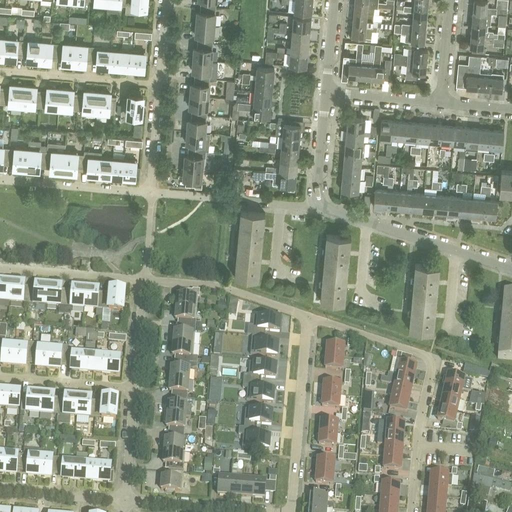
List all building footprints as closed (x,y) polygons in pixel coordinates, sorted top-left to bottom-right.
[(126,0),(126,6),(125,13),(137,14),(138,7),(146,7),(146,0),(126,0)] [(311,14),(313,1),(299,0),(295,0),(294,12),(311,14)] [(474,0),(473,12),(487,13),(491,13),(499,14),(507,15),(508,0),(496,0),(496,8),(488,8),(488,1),(475,0),(474,0)] [(378,7),(378,3),(368,2),(355,1),(354,13),(367,14),(374,14),(375,8),(378,8),(378,7)] [(428,8),(414,6),(411,6),(404,5),(397,5),(397,9),(404,10),(404,11),(414,12),(413,18),(427,19),(428,8)] [(203,12),(200,12),(197,12),(196,24),(214,25),(216,7),(203,6),(203,12)] [(491,13),(487,13),(473,12),(472,24),(488,25),(490,25),(491,13)] [(374,14),(367,14),(354,13),(353,25),(366,26),(377,27),(378,22),(378,21),(374,20),(374,14)] [(294,16),(293,29),(310,30),(311,18),(294,16)] [(395,24),(395,28),(425,31),(427,19),(413,18),(413,24),(402,23),(402,25),(395,24)] [(201,36),(200,42),(213,43),(214,25),(196,24),(195,35),(201,36)] [(472,24),(471,36),(485,37),(505,39),(505,34),(493,33),(494,32),(487,31),(488,25),(472,24)] [(377,27),(366,26),(353,25),(352,37),(356,37),(356,40),(368,41),(370,41),(371,38),(372,31),(377,31),(377,27)] [(424,43),(425,31),(395,28),(394,33),(406,34),(405,42),(424,43)] [(309,43),(310,30),(293,29),(291,41),(309,43)] [(22,55),(23,40),(17,40),(18,37),(6,36),(4,59),(16,60),(16,54),(22,55)] [(505,39),(485,37),(471,36),(470,48),(474,48),(473,53),(485,54),(486,49),(484,49),(484,42),(493,43),(493,46),(504,47),(505,39)] [(39,62),(41,42),(23,40),(22,55),(28,55),(28,61),(39,62)] [(290,53),(308,55),(309,43),(291,41),(290,53)] [(51,57),(57,58),(58,43),(41,42),(39,62),(50,63),(51,57)] [(194,48),(193,60),(211,61),(213,43),(200,42),(200,48),(194,48)] [(58,43),(57,58),(63,58),(63,64),(74,65),(75,45),(58,43)] [(348,76),(348,77),(361,78),(362,59),(364,44),(358,44),(357,58),(350,57),(350,63),(344,63),(342,75),(348,76)] [(374,60),(374,66),(373,79),(385,81),(385,80),(390,81),(392,60),(386,60),(385,67),(380,67),(382,45),(375,44),(375,52),(374,60)] [(92,61),(93,46),(75,45),(74,65),(85,66),(85,60),(92,61)] [(109,68),(111,48),(100,47),(93,46),(92,61),(98,61),(97,67),(109,68)] [(122,49),(111,48),(109,68),(120,69),(122,49)] [(395,54),(395,59),(427,62),(428,50),(409,48),(408,56),(395,54)] [(120,69),(132,70),(133,50),(122,49),(120,69)] [(133,50),(132,70),(144,71),(145,51),(133,50)] [(290,53),(289,66),(306,67),(308,55),(290,53)] [(467,88),(478,89),(480,76),(480,72),(481,57),(469,56),(468,73),(458,72),(457,83),(467,84),(467,88)] [(373,79),(374,66),(374,60),(362,59),(361,78),(373,79)] [(426,74),(427,62),(395,59),(394,63),(408,65),(406,78),(418,79),(419,73),(426,74)] [(210,79),(211,61),(193,60),(192,71),(198,72),(197,78),(210,79)] [(256,79),(273,81),(274,68),(257,66),(256,75),(256,79)] [(478,89),(490,91),(492,77),(487,76),(487,73),(480,72),(480,76),(478,89)] [(492,72),(492,77),(490,91),(503,92),(504,78),(503,78),(504,74),(492,72)] [(191,84),(190,95),(208,97),(210,79),(197,78),(197,84),(191,84)] [(273,81),(256,79),(255,91),(272,93),(273,81)] [(11,85),(11,88),(11,90),(5,90),(3,104),(10,105),(9,107),(22,108),(24,86),(11,85)] [(36,87),(24,86),(22,108),(34,109),(34,107),(40,107),(42,93),(36,92),(36,87)] [(48,88),(48,91),(48,93),(42,93),(40,107),(59,109),(61,89),(48,88)] [(77,110),(79,96),(73,96),(73,90),(61,89),(59,109),(77,110)] [(85,97),(79,96),(77,110),(96,112),(95,114),(96,114),(98,92),(85,91),(85,97)] [(255,91),(254,103),(271,105),(272,93),(255,91)] [(110,93),(98,92),(96,114),(108,115),(108,113),(115,114),(116,97),(116,99),(110,99),(110,93)] [(141,116),(142,105),(143,96),(129,95),(129,100),(122,100),(120,121),(132,122),(132,115),(141,116)] [(207,115),(208,97),(190,95),(189,107),(195,108),(194,114),(207,115)] [(248,103),(240,102),(239,102),(238,108),(253,109),(252,116),(270,118),(271,105),(254,103),(248,103)] [(188,119),(187,131),(205,133),(207,115),(194,114),(194,120),(188,119)] [(365,125),(366,119),(366,118),(349,116),(348,129),(365,131),(365,125)] [(380,137),(393,138),(394,121),(382,120),(380,137)] [(406,122),(394,121),(393,138),(405,140),(406,122)] [(405,140),(417,141),(419,123),(406,122),(405,140)] [(284,123),(283,136),(300,138),(301,125),(284,123)] [(417,141),(429,142),(431,124),(419,123),(417,141)] [(142,124),(134,124),(133,136),(141,137),(142,124)] [(429,142),(442,143),(443,125),(431,124),(429,142)] [(442,143),(454,144),(455,126),(443,125),(442,143)] [(455,126),(454,144),(466,145),(468,127),(455,126)] [(466,145),(479,146),(480,128),(468,127),(466,145)] [(479,146),(491,147),(492,130),(480,128),(479,146)] [(348,129),(346,141),(364,143),(364,136),(365,131),(348,129)] [(504,131),(492,130),(491,147),(503,148),(504,131)] [(204,151),(205,133),(187,131),(186,143),(189,143),(188,149),(191,150),(204,151)] [(299,150),(300,138),(283,136),(281,148),(299,150)] [(362,155),(364,143),(346,141),(345,153),(362,155)] [(2,162),(8,162),(10,148),(3,147),(4,145),(0,144),(0,167),(2,167),(2,162)] [(10,148),(8,162),(14,163),(14,169),(26,170),(28,147),(16,146),(16,148),(10,148)] [(39,165),(45,165),(47,151),(40,150),(41,148),(28,147),(26,170),(39,171),(39,165)] [(298,162),(299,150),(281,148),(280,160),(298,162)] [(52,166),(51,169),(51,172),(63,173),(65,150),(53,149),(53,152),(47,151),(45,165),(52,166)] [(76,168),(82,169),(84,154),(77,154),(78,151),(65,150),(63,173),(76,174),(76,168)] [(206,151),(204,151),(191,150),(191,156),(185,155),(184,167),(205,169),(206,151)] [(345,153),(344,166),(361,167),(362,155),(345,153)] [(88,175),(100,176),(102,156),(90,155),(84,154),(82,169),(89,169),(88,175)] [(102,156),(100,176),(111,177),(113,157),(102,156)] [(111,177),(123,178),(124,158),(124,161),(113,160),(113,157),(111,177)] [(136,165),(136,159),(124,158),(123,178),(134,179),(134,180),(138,181),(140,166),(136,165)] [(466,158),(465,170),(476,171),(477,159),(466,158)] [(296,174),(298,162),(280,160),(279,172),(296,174)] [(360,179),(361,167),(344,166),(343,178),(360,179)] [(205,169),(184,167),(184,168),(181,167),(181,168),(182,168),(181,175),(184,175),(183,179),(189,179),(188,186),(201,187),(202,169),(205,169)] [(511,194),(511,169),(503,169),(502,169),(500,194),(511,194)] [(296,174),(279,172),(278,185),(295,187),(296,174)] [(451,179),(462,180),(463,173),(452,172),(451,179)] [(360,179),(343,178),(342,190),(359,192),(360,179)] [(226,195),(227,183),(218,182),(217,194),(226,195)] [(486,193),(485,199),(484,216),(496,218),(498,200),(490,200),(491,186),(487,186),(486,193)] [(376,189),(374,206),(386,207),(388,190),(376,189)] [(393,190),(388,190),(386,207),(398,208),(400,191),(393,190)] [(407,192),(400,191),(398,208),(411,210),(412,192),(407,192)] [(423,211),(425,193),(412,192),(411,210),(423,211)] [(423,211),(435,212),(437,195),(425,193),(423,211)] [(449,196),(437,195),(435,212),(447,213),(449,196)] [(447,213),(459,214),(461,197),(449,196),(447,213)] [(472,215),(473,198),(461,197),(459,214),(472,215)] [(472,215),(484,216),(485,199),(473,198),(472,215)] [(239,227),(239,229),(237,243),(262,246),(265,213),(240,211),(239,227)] [(351,237),(326,235),(325,251),(323,267),(348,270),(351,237)] [(236,256),(236,262),(234,276),(259,279),(262,246),(237,243),(236,256)] [(440,265),(415,263),(413,280),(412,296),(437,299),(438,281),(440,265)] [(345,303),(348,270),(323,267),(322,283),(320,300),(345,303)] [(0,301),(10,302),(11,282),(0,281),(0,301)] [(23,289),(24,284),(24,283),(11,282),(10,302),(11,302),(10,309),(21,310),(22,303),(28,304),(29,289),(23,289)] [(36,284),(36,285),(36,290),(29,289),(28,304),(47,305),(48,285),(36,284)] [(47,305),(65,307),(66,293),(60,292),(61,286),(48,285),(47,305)] [(73,293),(66,293),(65,307),(84,308),(85,288),(73,287),(73,293)] [(85,288),(84,308),(102,310),(104,296),(97,295),(98,289),(85,288)] [(110,296),(104,296),(102,310),(122,312),(124,292),(110,290),(110,296)] [(177,296),(176,308),(197,310),(198,291),(183,290),(183,297),(177,296)] [(511,294),(504,293),(502,309),(500,326),(511,327),(511,294)] [(435,314),(437,299),(412,296),(410,311),(409,329),(434,332),(435,314)] [(218,303),(217,311),(227,312),(228,303),(218,303)] [(195,328),(197,310),(176,308),(175,320),(181,320),(180,326),(195,328)] [(248,326),(247,335),(265,337),(265,331),(279,332),(280,319),(253,317),(253,326),(248,326)] [(174,332),(173,344),(194,346),(195,328),(180,326),(180,333),(174,332)] [(511,327),(500,326),(499,343),(497,359),(511,360),(511,327)] [(214,342),(213,354),(220,354),(221,342),(222,335),(215,334),(214,342)] [(247,335),(247,336),(252,336),(250,355),(277,357),(278,344),(264,343),(265,337),(247,335)] [(0,341),(0,358),(3,359),(2,365),(13,366),(15,342),(0,341)] [(25,361),(31,362),(33,344),(15,342),(13,366),(25,367),(25,361)] [(48,369),(50,345),(33,344),(31,362),(37,362),(37,368),(48,369)] [(192,364),(194,346),(173,344),(172,356),(178,356),(177,362),(190,363),(192,364)] [(59,370),(59,367),(60,364),(66,365),(67,347),(50,345),(48,369),(59,370)] [(326,355),(326,357),(343,358),(344,346),(327,345),(327,347),(325,347),(325,355),(326,355)] [(83,372),(85,352),(74,351),(67,350),(68,347),(67,347),(66,365),(72,365),(71,371),(83,372)] [(83,372),(95,373),(96,353),(85,352),(83,372)] [(95,373),(106,374),(108,354),(107,354),(107,357),(96,356),(97,353),(96,353),(95,373)] [(108,354),(106,374),(118,375),(119,355),(108,354)] [(210,365),(209,377),(217,378),(218,358),(211,357),(211,359),(210,365)] [(343,358),(326,357),(326,359),(324,359),(324,366),(325,366),(325,368),(342,370),(343,358)] [(171,368),(170,380),(188,381),(190,363),(177,362),(177,368),(171,368)] [(243,375),(243,382),(261,383),(261,377),(275,379),(276,366),(249,363),(248,375),(243,375)] [(399,363),(397,375),(414,378),(416,367),(399,363)] [(394,386),(411,390),(414,378),(397,375),(394,386)] [(448,375),(445,386),(462,390),(464,379),(448,375)] [(209,396),(208,402),(220,403),(221,397),(222,380),(210,379),(209,396)] [(187,399),(188,381),(170,380),(169,392),(175,392),(174,398),(187,399)] [(243,382),(242,388),(247,389),(246,401),(273,403),(274,390),(260,389),(261,383),(243,382)] [(323,395),(340,396),(341,385),(324,383),(323,386),(322,386),(321,393),(323,393),(323,395)] [(386,385),(383,408),(389,409),(392,386),(386,385)] [(411,390),(394,386),(392,397),(409,401),(411,390)] [(462,390),(445,386),(442,397),(459,401),(462,390)] [(19,392),(8,391),(6,410),(18,411),(19,392)] [(364,405),(363,412),(372,412),(373,406),(374,393),(365,391),(364,405)] [(21,412),(39,413),(41,393),(29,392),(28,398),(22,397),(21,412)] [(54,394),(41,393),(39,413),(58,415),(59,401),(53,400),(54,394)] [(65,401),(59,401),(58,415),(57,425),(70,426),(71,416),(77,417),(78,396),(66,395),(65,401)] [(340,396),(323,395),(323,397),(321,397),(321,404),(322,404),(322,407),(339,408),(340,396)] [(77,417),(95,418),(96,404),(90,403),(91,398),(78,396),(77,417)] [(406,412),(409,401),(392,397),(389,409),(406,412)] [(457,412),(459,401),(442,397),(440,408),(457,412)] [(166,408),(165,415),(185,417),(187,399),(174,398),(174,404),(168,404),(168,408),(166,408)] [(103,404),(96,404),(95,418),(115,420),(116,413),(117,400),(103,399),(103,404)] [(457,412),(440,408),(437,420),(454,424),(457,412)] [(239,428),(256,430),(257,424),(271,425),(272,412),(245,410),(244,428),(239,428)] [(206,425),(214,426),(215,412),(208,411),(206,425)] [(184,435),(185,417),(165,415),(164,423),(167,423),(166,427),(172,428),(171,434),(184,435)] [(370,416),(363,415),(362,432),(369,432),(370,416)] [(479,417),(472,416),(471,422),(478,424),(479,417)] [(320,433),(337,435),(338,423),(321,421),(320,424),(319,424),(318,431),(320,431),(320,433)] [(386,434),(403,436),(404,424),(387,423),(386,434)] [(239,428),(238,435),(243,435),(242,448),(269,450),(270,437),(256,436),(256,430),(239,428)] [(337,435),(320,433),(319,435),(318,435),(317,442),(319,442),(319,445),(336,446),(337,435)] [(165,440),(164,452),(185,453),(182,453),(184,435),(171,434),(171,440),(165,440)] [(385,446),(402,447),(403,436),(386,434),(385,446)] [(490,440),(488,446),(496,448),(498,441),(490,440)] [(385,446),(384,457),(401,458),(402,447),(385,446)] [(477,454),(478,455),(488,457),(490,451),(479,448),(477,454)] [(183,471),(185,453),(164,452),(163,463),(169,464),(168,470),(183,471)] [(6,454),(4,474),(15,475),(16,469),(22,470),(23,455),(6,454)] [(28,476),(39,477),(41,457),(23,455),(22,470),(28,470),(28,476)] [(489,467),(489,464),(490,458),(488,458),(488,457),(478,455),(476,464),(489,467)] [(51,472),(57,473),(58,458),(41,457),(39,477),(50,478),(51,472)] [(401,458),(384,457),(383,469),(400,470),(401,458)] [(62,479),(74,480),(76,460),(65,459),(58,458),(57,473),(63,473),(62,479)] [(205,458),(204,472),(212,472),(212,459),(205,458)] [(317,469),(316,471),(334,473),(335,461),(317,459),(317,462),(316,462),(315,469),(317,469)] [(87,461),(76,460),(74,480),(85,481),(87,461)] [(85,481),(97,482),(98,462),(87,461),(85,481)] [(99,462),(98,462),(97,482),(109,483),(110,466),(99,465),(99,462)] [(495,471),(478,467),(472,493),(488,497),(495,471)] [(334,473),(316,471),(316,473),(315,473),(314,480),(316,481),(315,483),(333,484),(334,473)] [(183,473),(168,472),(167,478),(162,478),(161,490),(166,490),(166,492),(165,492),(175,493),(175,492),(174,492),(174,491),(181,492),(183,473)] [(431,473),(430,485),(447,487),(448,475),(431,473)] [(211,476),(202,475),(201,483),(211,484),(211,476)] [(230,496),(231,479),(219,478),(218,494),(217,494),(217,495),(230,496)] [(230,496),(241,497),(242,479),(231,479),(230,496)] [(254,480),(242,479),(241,497),(252,498),(254,480)] [(264,498),(265,481),(254,480),(252,498),(265,499),(265,498),(264,498)] [(382,484),(381,496),(398,497),(399,485),(382,484)] [(446,498),(447,487),(430,485),(429,497),(446,498)] [(309,508),(326,509),(327,497),(311,496),(311,495),(310,495),(309,508)] [(397,508),(398,497),(381,496),(380,507),(397,508)] [(428,508),(445,509),(446,498),(429,497),(428,508)] [(485,511),(486,505),(487,503),(469,499),(466,511),(485,511)]
